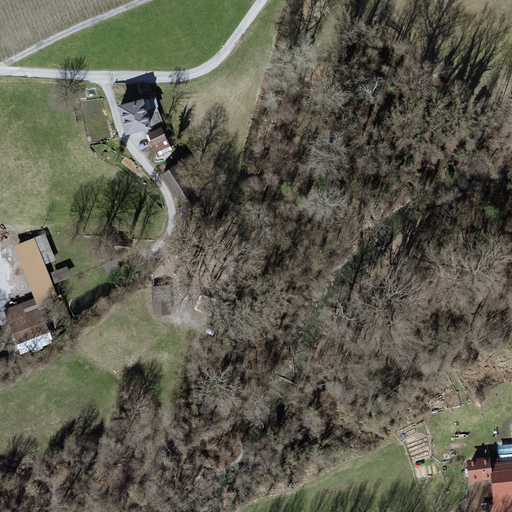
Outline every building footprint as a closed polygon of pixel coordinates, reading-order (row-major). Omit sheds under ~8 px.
[(147,97),(123,103),(131,133),(155,127),(147,97)] [(171,149),(160,129),(149,135),(159,155),(171,149)] [(200,199),(180,165),(164,174),(183,209),(200,199)] [(57,261),(47,234),(16,246),(37,298),(6,310),(16,334),(67,314),(47,265),(57,261)] [(52,270),(56,281),(72,276),(68,264),(52,270)] [(160,295),(151,296),(154,313),(162,312),(160,295)] [(495,482),(493,464),(493,459),(471,461),(473,485),(495,482)] [(511,511),(511,461),(493,464),(495,482),(498,511),(511,511)]
